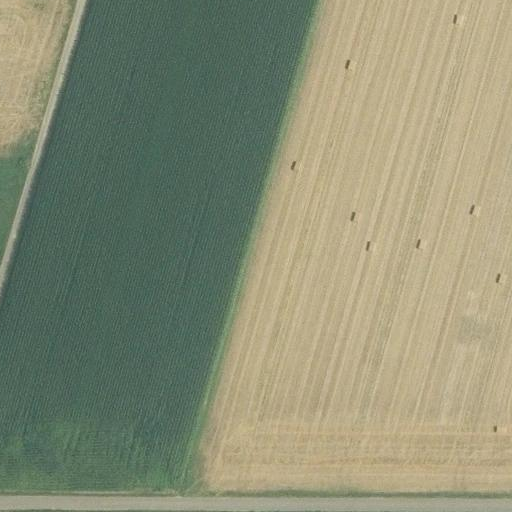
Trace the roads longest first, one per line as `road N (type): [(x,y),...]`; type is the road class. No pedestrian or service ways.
road 1 (track): [(0,502),(511,505)]
road 2 (track): [(85,0),(0,295)]
